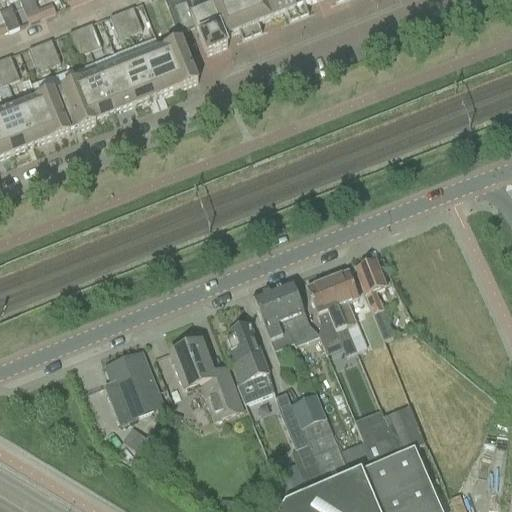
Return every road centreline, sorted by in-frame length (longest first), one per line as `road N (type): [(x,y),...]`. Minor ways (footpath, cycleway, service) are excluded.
road 1 (unclassified): [(0,376),(493,174)]
road 2 (residential): [(0,201),(203,123),(247,83),(453,0)]
